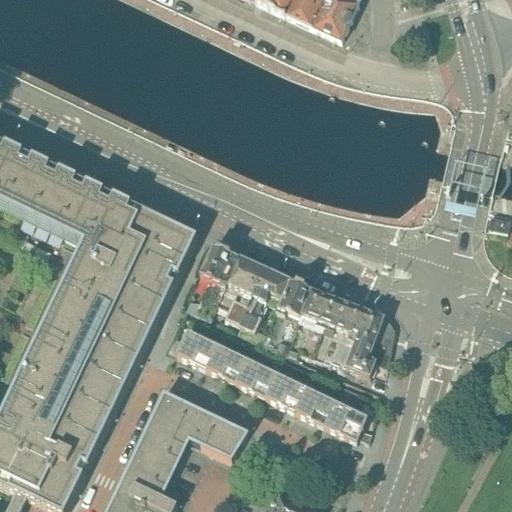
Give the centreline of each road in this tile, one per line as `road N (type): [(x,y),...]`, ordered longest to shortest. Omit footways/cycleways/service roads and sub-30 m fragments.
road 1 (residential): [(446,294),(225,203),(0,96)]
road 2 (residential): [(394,489),(150,372),(84,511)]
road 3 (secondary): [(394,489),(446,294)]
road 4 (residential): [(199,0),(374,73)]
road 5 (tertiary): [(446,294),(476,155)]
